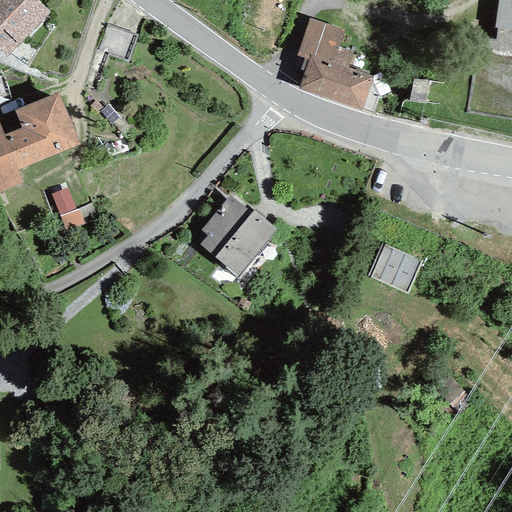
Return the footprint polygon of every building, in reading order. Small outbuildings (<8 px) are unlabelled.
[(36,0),(0,0),(0,44),(3,48),(45,9),(36,0)] [(280,29),(287,0),(254,0),(249,22),(280,29)] [(511,0),(498,0),(496,27),(511,29),(511,0)] [(308,16),(295,53),(306,57),(296,85),(361,107),(372,73),(345,64),(350,50),(337,45),(343,28),(308,16)] [(137,33),(105,24),(97,52),(128,61),(137,33)] [(429,79),(414,75),(408,99),(423,102),(429,79)] [(0,121),(0,188),(21,179),(17,167),(77,145),(57,90),(15,107),(22,125),(4,132),(0,121)] [(64,184),(49,189),(58,213),(73,207),(64,184)] [(229,192),(199,226),(209,234),(201,244),(239,276),(277,231),(229,192)] [(78,208),(59,216),(64,229),(83,222),(78,208)] [(410,287),(424,255),(386,240),(373,272),(410,287)]
